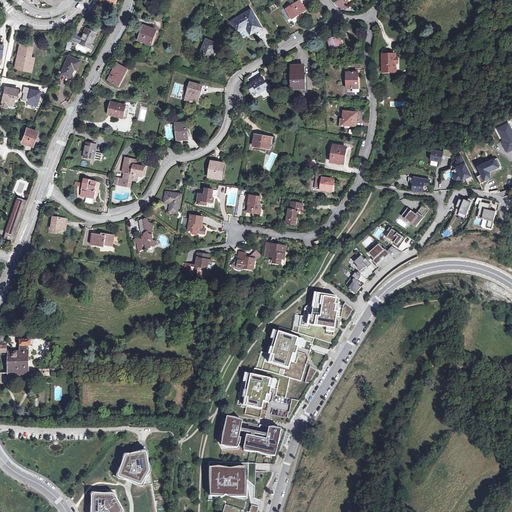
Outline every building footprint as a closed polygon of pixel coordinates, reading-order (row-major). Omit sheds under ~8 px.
[(292,19),(301,14),(306,10),(300,1),(286,9),(292,19)] [(232,22),(238,32),(247,27),(251,34),(261,28),(251,10),(232,22)] [(148,41),(152,43),(157,30),(145,26),(139,40),(147,43),(148,41)] [(71,31),(69,39),(66,50),(69,51),(72,40),(89,47),(95,33),(86,28),(82,38),(76,36),(77,33),(71,31)] [(341,44),(339,36),(341,36),(340,33),(327,36),(331,47),(341,44)] [(200,57),(212,62),(219,45),(207,40),(200,57)] [(20,44),(17,59),(18,60),(17,68),(22,69),(23,67),(31,69),(33,58),(30,57),(32,47),(20,44)] [(386,65),(383,65),(383,71),(391,71),(391,69),(396,69),(396,63),(398,63),(398,58),(396,58),(396,54),(386,54),(386,65)] [(61,73),(70,77),(74,68),(76,69),(80,61),(69,56),(61,73)] [(112,77),(110,81),(119,86),(128,70),(118,64),(111,76),(112,77)] [(292,91),(306,90),(305,67),(292,67),(292,91)] [(358,73),(356,73),(347,72),(347,88),(359,89),(358,73)] [(262,78),(253,83),(248,86),(254,96),(268,88),(262,78)] [(191,99),(197,100),(199,94),(200,94),(202,86),(191,83),(186,101),(190,102),(191,99)] [(4,92),(2,103),(7,105),(13,106),(14,97),(16,97),(18,89),(7,87),(6,92),(4,92)] [(40,91),(31,89),(29,95),(24,94),(23,100),(28,101),(27,104),(37,106),(40,91)] [(112,103),(110,113),(117,114),(116,116),(124,118),(126,106),(112,103)] [(343,119),(343,125),(356,126),(356,122),(358,122),(359,113),(344,111),(343,119)] [(177,140),(188,139),(186,123),(176,124),(177,140)] [(507,124),(496,129),(502,140),(501,142),(507,153),(511,150),(511,131),(511,132),(507,124)] [(27,128),(23,141),(28,143),(28,142),(33,144),(37,132),(27,128)] [(256,136),(254,146),(269,149),(272,149),(274,146),(274,145),(276,138),(270,137),(270,138),(256,136)] [(96,152),(97,145),(87,143),(84,157),(101,161),(103,154),(96,152)] [(331,162),(341,164),(342,157),(345,158),(347,147),(334,145),(331,162)] [(442,151),(431,149),(429,159),(434,160),(434,161),(440,162),(441,158),(442,159),(443,156),(449,157),(451,150),(442,148),(442,151)] [(452,170),(450,171),(455,180),(462,177),(464,178),(466,182),(472,179),(469,175),(461,155),(456,157),(457,161),(453,163),(452,170)] [(495,158),(479,166),(485,180),(489,177),(489,171),(499,167),(495,158)] [(225,164),(223,163),(212,161),(209,177),(222,179),(225,164)] [(123,179),(120,178),(119,185),(128,187),(129,179),(137,180),(138,175),(142,176),(144,167),(133,165),(133,166),(124,164),(123,172),(125,173),(123,179)] [(333,180),(323,179),(323,178),(317,177),(315,189),(331,191),(333,180)] [(423,184),(427,185),(429,180),(412,177),(409,189),(421,192),(423,184)] [(84,178),(83,183),(82,187),(80,196),(86,197),(87,195),(95,197),(96,191),(94,191),(94,188),(95,188),(96,186),(95,186),(96,181),(84,178)] [(198,204),(204,205),(204,202),(208,202),(214,204),(215,200),(212,199),(212,197),(213,197),(214,191),(206,190),(205,196),(199,195),(198,204)] [(165,202),(171,203),(170,212),(178,213),(181,194),(166,192),(165,202)] [(257,209),(261,210),(261,205),(260,205),(261,197),(250,195),(248,205),(249,205),(248,212),(257,213),(257,209)] [(12,243),(26,201),(17,198),(14,206),(16,206),(6,233),(5,233),(2,240),(12,243)] [(461,208),(460,211),(467,214),(473,200),(469,198),(467,202),(460,199),(457,207),(461,208)] [(485,218),(489,219),(487,228),(492,229),(496,211),(489,209),(490,204),(482,202),(482,199),(478,198),(476,203),(480,204),(479,209),(480,209),(478,217),(483,218),(482,219),(484,219),(485,218)] [(296,226),(298,215),(298,212),(301,212),(303,205),(294,203),(293,211),(290,210),(287,224),(296,226)] [(408,208),(402,215),(417,226),(429,210),(423,205),(417,214),(416,214),(408,208)] [(16,206),(14,206),(5,233),(6,233),(16,206)] [(192,232),(199,233),(200,228),(202,228),(204,217),(191,215),(189,230),(192,231),(192,232)] [(51,228),(50,228),(49,232),(55,234),(56,229),(66,231),(67,220),(53,218),(51,228)] [(142,231),(144,231),(145,236),(143,237),(143,238),(141,239),(138,237),(134,240),(134,242),(137,243),(139,252),(143,249),(142,245),(145,243),(146,248),(148,249),(152,246),(154,246),(157,243),(157,241),(153,239),(151,232),(152,231),(152,228),(153,227),(152,224),(148,222),(146,224),(144,223),(143,220),(142,219),(140,221),(142,231)] [(404,236),(390,227),(388,231),(390,232),(387,237),(394,242),(394,243),(400,247),(403,242),(401,240),(404,236)] [(111,241),(112,235),(102,233),(102,235),(93,233),(91,245),(105,247),(105,245),(112,246),(113,241),(111,241)] [(379,243),(369,253),(374,259),(373,260),(377,265),(382,260),(381,259),(384,257),(385,258),(390,254),(386,249),(385,250),(379,243)] [(284,255),(285,254),(286,247),(281,246),(280,247),(278,247),(278,246),(272,245),(270,257),(273,258),(275,259),(274,263),(280,264),(280,260),(282,260),(283,260),(284,255)] [(243,268),(254,270),(256,259),(252,258),(252,256),(247,255),(247,253),(240,252),(238,259),(236,259),(237,267),(243,268)] [(258,252),(252,256),(252,258),(256,259),(260,260),(261,255),(258,252)] [(212,260),(209,260),(206,259),(207,254),(199,253),(197,265),(189,264),(188,271),(206,274),(207,268),(210,268),(211,269),(212,260)] [(358,258),(354,262),(358,266),(359,268),(362,272),(366,268),(365,267),(367,266),(369,267),(372,264),(367,258),(365,259),(361,254),(358,257),(358,258)] [(362,274),(358,271),(357,273),(356,272),(354,275),(353,276),(354,277),(353,279),(354,281),(352,284),(348,286),(350,291),(352,290),(356,294),(362,286),(359,284),(361,282),(358,280),(361,276),(360,276),(362,274)] [(320,294),(311,293),(309,306),(304,305),(302,316),(294,315),(293,325),(309,328),(334,331),(339,297),(320,294)] [(273,331),(262,369),(290,377),(300,380),(312,342),(290,336),(273,331)] [(28,373),(28,369),(28,360),(28,358),(28,346),(31,346),(30,340),(20,340),(20,352),(12,352),(8,352),(7,363),(8,374),(28,373)] [(290,377),(254,368),(253,375),(248,374),(241,405),(262,409),(263,401),(268,403),(270,388),(277,389),(276,396),(286,398),(290,377)] [(224,419),(223,419),(218,443),(222,451),(242,455),(244,449),(274,455),(283,430),(260,425),(259,427),(249,425),(248,429),(241,428),(242,421),(228,418),(228,419),(224,419)] [(128,458),(125,457),(119,474),(122,475),(121,478),(130,482),(139,485),(141,482),(143,483),(148,475),(147,469),(149,469),(147,456),(145,457),(144,452),(136,454),(129,455),(128,458)] [(209,472),(208,501),(225,501),(225,505),(223,511),(257,511),(261,500),(254,498),(255,496),(255,471),(270,472),(270,464),(219,462),(208,462),(207,467),(207,472),(209,472)] [(95,497),(92,497),(92,507),(91,511),(121,511),(123,511),(116,497),(113,497),(113,494),(95,494),(95,497)]
